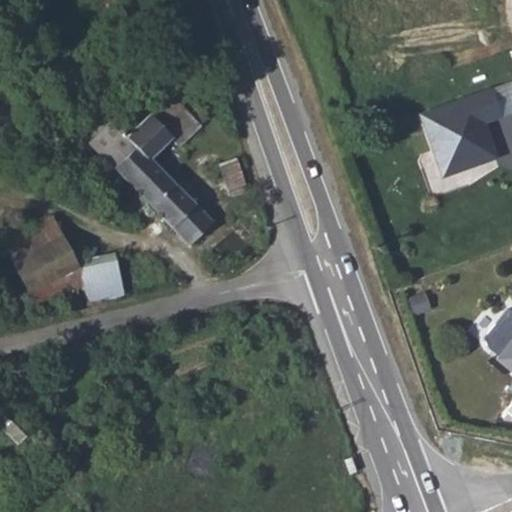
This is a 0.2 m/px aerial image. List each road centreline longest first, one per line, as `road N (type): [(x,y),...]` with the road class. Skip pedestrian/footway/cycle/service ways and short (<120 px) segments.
road 1 (secondary): [(406,434),(320,208)]
road 2 (secondary): [(217,0),(289,218)]
road 3 (secondary): [(320,208),(244,0)]
road 4 (unclassified): [(0,347),(195,303)]
road 5 (secondary): [(335,337),(418,511)]
road 6 (secondary): [(406,434),(323,267)]
road 7 (secondary): [(335,337),(386,472)]
